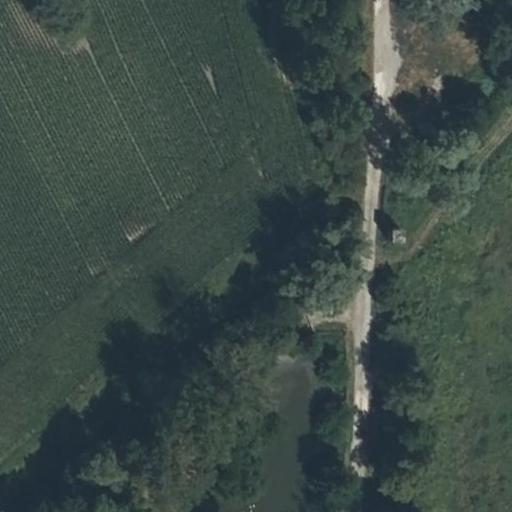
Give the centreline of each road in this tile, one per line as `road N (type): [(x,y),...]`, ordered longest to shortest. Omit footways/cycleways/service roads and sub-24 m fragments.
road 1 (track): [(383,0),(349,511)]
road 2 (track): [(358,323),(318,324),(285,341),(188,435)]
